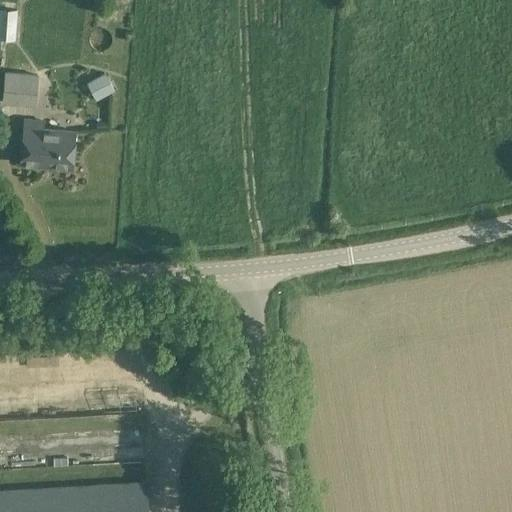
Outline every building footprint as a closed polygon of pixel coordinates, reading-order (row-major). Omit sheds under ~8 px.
[(17,9),(0,7),(0,38),(15,39),(17,9)] [(89,82),(98,99),(114,90),(105,74),(89,82)] [(37,83),(4,81),(3,105),(35,107),(37,83)] [(42,121),(24,120),(20,163),(72,167),(75,132),(41,129),(42,121)] [(137,414),(137,392),(104,394),(105,416),(137,414)] [(0,511),(147,511),(146,483),(0,491),(0,511)]
